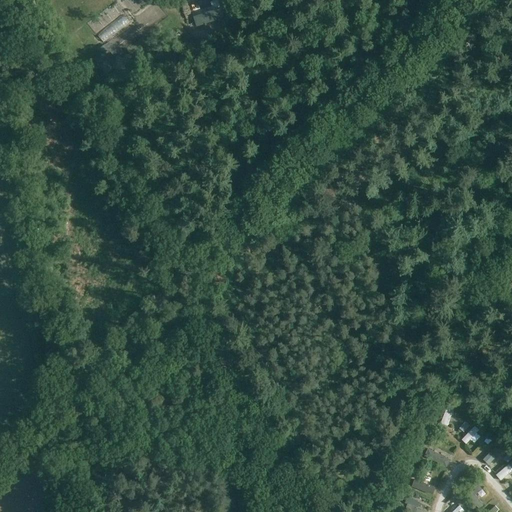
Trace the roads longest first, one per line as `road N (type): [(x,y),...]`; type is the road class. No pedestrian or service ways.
road 1 (track): [(467,0),(0,462)]
road 2 (track): [(0,69),(37,302)]
road 3 (track): [(177,276),(99,135)]
road 4 (track): [(266,437),(188,298)]
road 5 (track): [(99,135),(19,0)]
road 6 (track): [(438,511),(446,483),(471,463),(511,503)]
